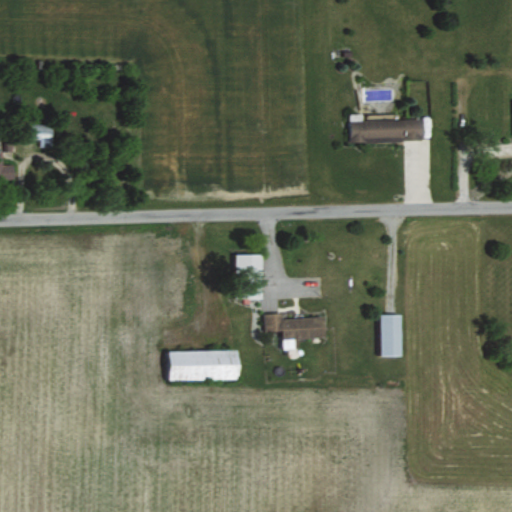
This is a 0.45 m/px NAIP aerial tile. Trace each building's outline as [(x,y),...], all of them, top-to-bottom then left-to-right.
[(347,138),(420,136),(419,116),(374,117),(361,117),(360,111),(346,111),(347,138)] [(37,144),(47,145),(48,123),(30,122),(29,136),(37,136),(37,144)] [(0,162),(0,176),(9,177),(9,162),(0,162)] [(322,314),(280,315),(280,310),(261,311),(262,329),(280,328),(281,347),(293,346),(293,336),(322,335),(322,314)] [(399,311),(378,311),(378,353),(400,352),(399,311)] [(168,377),(237,376),(236,346),(167,348),(168,377)]
